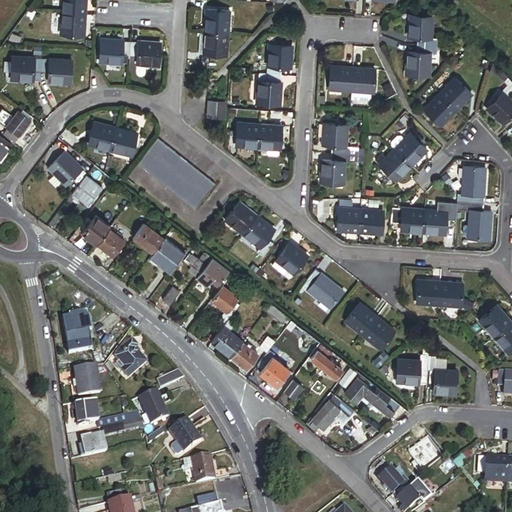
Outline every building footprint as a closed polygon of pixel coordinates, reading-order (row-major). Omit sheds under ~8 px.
[(57,0),(57,13),(77,14),(78,5),(77,0),(57,0)] [(56,36),(76,37),(77,20),(77,14),(57,13),(56,36)] [(200,35),(222,36),(223,16),(201,15),(201,25),(200,35)] [(424,45),(424,37),(425,16),(404,16),(403,37),(410,37),(410,45),(424,45)] [(199,61),(221,62),(222,36),(200,35),(200,38),(199,60),(199,61)] [(117,54),(125,55),(126,39),(111,38),(97,37),(96,63),(116,64),(117,54)] [(424,45),(432,46),(433,37),(424,37),(424,45)] [(144,65),(154,65),(155,40),(138,39),(126,39),(125,55),(134,55),(134,64),(135,64),(144,65)] [(424,76),(424,55),(424,45),(410,45),(410,55),(403,55),(403,75),(424,76)] [(424,55),(432,55),(432,46),(424,45),(424,55)] [(277,72),(285,72),(286,51),(263,50),(262,80),(276,81),(277,72)] [(144,65),(135,64),(135,69),(136,74),(138,75),(140,75),(142,75),(143,74),(144,71),(144,65)] [(29,79),(37,79),(37,66),(7,65),(6,87),(28,88),(29,79)] [(45,89),(67,89),(67,67),(37,66),(37,79),(45,79),(45,89)] [(323,91),(350,92),(351,71),(324,69),(323,91)] [(351,71),(350,92),(370,93),(373,93),(374,72),(351,71)] [(443,94),(458,110),(474,95),(458,79),(443,94)] [(253,107),(275,108),(276,81),(262,80),(255,80),(253,107)] [(369,99),(370,93),(350,92),(349,101),(367,101),(369,99)] [(511,119),(511,99),(505,92),(489,107),(503,121),(509,116),(511,119)] [(426,111),(442,127),(458,110),(443,94),(426,111)] [(209,113),(222,113),(222,103),(210,103),(209,113)] [(6,126),(18,135),(29,120),(17,111),(6,126)] [(326,152),(339,152),(340,143),(341,123),(321,123),(320,143),(326,144),(326,152)] [(13,142),(18,136),(8,128),(3,135),(13,142)] [(232,154),(255,155),(256,132),(233,130),(232,154)] [(255,155),(261,156),(275,156),(276,133),(256,132),(255,155)] [(0,140),(9,147),(11,144),(0,135),(0,140)] [(397,151),(410,164),(426,149),(413,136),(407,141),(398,150),(397,151)] [(393,146),(398,150),(407,141),(403,137),(400,137),(394,143),(393,146)] [(88,161),(104,161),(105,139),(83,138),(83,155),(88,161)] [(104,161),(126,162),(127,140),(105,139),(104,161)] [(0,159),(9,147),(0,140),(0,159)] [(377,142),(376,149),(384,150),(385,143),(377,142)] [(141,156),(147,161),(156,150),(150,145),(141,156)] [(61,147),(44,164),(62,182),(79,164),(61,147)] [(147,161),(154,165),(162,154),(156,150),(147,161)] [(381,166),(394,179),(410,164),(397,151),(388,159),(381,166)] [(318,182),(338,183),(339,163),(339,152),(326,152),(325,162),(319,161),(318,182)] [(154,165),(159,170),(168,159),(162,154),(154,165)] [(133,167),(139,172),(147,161),(141,156),(133,167)] [(274,164),(275,156),(261,156),(260,163),(263,165),(272,166),(274,164)] [(378,163),(381,166),(388,159),(386,156),(378,163)] [(159,170),(166,175),(174,164),(168,159),(159,170)] [(145,176),(154,165),(147,161),(139,172),(145,176)] [(166,175),(172,179),(180,168),(174,164),(166,175)] [(151,181),(159,170),(154,165),(145,176),(151,181)] [(172,179),(178,184),(186,173),(180,168),(172,179)] [(151,181),(158,186),(166,175),(159,170),(151,181)] [(468,204),(482,205),(484,171),(462,170),(461,196),(469,197),(468,204)] [(178,184),(184,189),(193,178),(186,173),(178,184)] [(95,194),(101,186),(85,175),(72,192),(87,204),(91,198),(95,194)] [(164,190),(172,179),(166,175),(158,186),(164,190)] [(184,189),(191,194),(199,183),(193,178),(184,189)] [(164,190),(170,195),(178,184),(172,179),(164,190)] [(191,194),(197,198),(205,188),(199,183),(191,194)] [(176,200),(184,189),(178,184),(170,195),(176,200)] [(197,198),(203,203),(212,192),(205,188),(197,198)] [(183,205),(191,194),(184,189),(176,200),(183,205)] [(183,205),(189,209),(197,198),(191,194),(183,205)] [(195,214),(203,203),(197,198),(189,209),(195,214)] [(467,240),(487,241),(488,214),(482,213),(482,205),(468,204),(468,207),(468,215),(467,240)] [(456,206),(436,205),(436,213),(444,214),(444,216),(455,216),(455,214),(456,207),(456,206)] [(468,207),(456,207),(455,214),(468,215),(468,207)] [(224,225),(240,238),(254,220),(238,208),(224,225)] [(336,231),(359,233),(360,213),(337,211),(336,231)] [(391,224),(400,224),(401,212),(392,212),(391,224)] [(400,233),(419,233),(420,213),(401,212),(400,224),(400,233)] [(359,233),(380,234),(381,214),(360,213),(359,233)] [(419,233),(444,235),(444,216),(444,214),(436,213),(420,213),(419,233)] [(107,229),(109,227),(94,216),(81,233),(96,244),(107,229)] [(240,238),(256,251),(265,240),(270,234),(254,220),(240,238)] [(132,238),(151,253),(162,239),(142,224),(132,238)] [(119,247),(123,241),(107,229),(96,244),(112,256),(117,250),(119,247)] [(169,272),(179,257),(183,253),(163,238),(162,239),(151,253),(147,258),(157,265),(158,264),(169,272)] [(272,246),(265,240),(256,251),(254,254),(261,259),(272,246)] [(276,265),(292,279),(307,261),(290,248),(276,265)] [(196,276),(211,256),(206,252),(199,261),(185,250),(183,253),(179,257),(190,266),(188,270),(196,276)] [(220,285),(223,282),(231,272),(211,256),(196,276),(205,284),(209,279),(219,287),(220,285)] [(276,265),(273,269),(289,283),(292,279),(276,265)] [(328,310),(341,293),(313,271),(305,282),(311,287),(306,293),(328,310)] [(223,282),(225,284),(233,274),(231,272),(223,282)] [(300,288),(306,293),(311,287),(305,282),(300,288)] [(418,305),(441,306),(442,283),(419,282),(418,305)] [(225,312),(230,316),(251,287),(245,283),(236,296),(225,312)] [(441,306),(462,306),(462,284),(442,283),(441,306)] [(225,312),(236,296),(220,285),(219,287),(209,301),(225,312)] [(161,300),(168,305),(178,291),(171,286),(161,300)] [(281,322),(286,316),(270,303),(265,310),(281,322)] [(493,336),(509,322),(495,305),(478,318),(493,336)] [(345,324),(361,337),(375,320),(358,307),(345,324)] [(67,354),(91,350),(88,330),(91,330),(89,323),(87,319),(84,315),(80,314),(68,315),(68,318),(61,319),(67,354)] [(361,337),(379,351),(392,335),(375,320),(361,337)] [(231,356),(243,341),(228,330),(232,325),(227,321),(211,341),(231,356)] [(493,336),(508,354),(511,350),(511,325),(509,322),(493,336)] [(259,344),(267,350),(274,341),(266,335),(259,344)] [(127,377),(144,363),(134,349),(136,347),(131,341),(115,354),(115,358),(118,362),(123,368),(120,370),(127,377)] [(231,356),(247,368),(258,353),(249,346),(246,344),(243,341),(231,356)] [(328,358),(330,355),(331,353),(321,345),(318,350),(328,358)] [(341,368),(335,364),(337,361),(330,355),(328,358),(318,350),(311,358),(325,369),(323,372),(326,374),(328,372),(335,377),(341,368)] [(412,370),(421,370),(421,356),(412,356),(412,363),(412,370)] [(259,373),(276,386),(288,370),(271,358),(259,373)] [(439,359),(429,359),(429,370),(439,369),(439,359)] [(110,371),(114,368),(110,362),(105,365),(110,371)] [(413,386),(422,386),(421,370),(412,370),(412,363),(394,364),(395,387),(413,386)] [(76,397),(98,394),(95,366),(73,368),(76,397)] [(339,382),(344,386),(355,373),(350,368),(339,382)] [(442,391),(451,391),(450,369),(439,369),(429,370),(421,370),(422,386),(431,386),(431,391),(442,391)] [(156,381),(159,388),(184,377),(177,371),(156,381)] [(511,396),(511,373),(498,373),(497,390),(505,390),(505,396),(511,396)] [(295,397),(304,385),(293,377),(284,389),(295,397)] [(362,394),(361,394),(367,386),(357,378),(344,394),(355,403),(362,394)] [(394,411),(399,405),(370,382),(367,386),(361,394),(362,394),(388,415),(390,412),(392,410),(394,411)] [(150,425),(167,418),(155,390),(138,397),(150,425)] [(346,420),(353,412),(332,394),(329,397),(328,399),(339,409),(333,417),(342,425),(346,420)] [(333,417),(339,409),(328,399),(327,401),(310,420),(313,422),(318,426),(322,430),(333,417)] [(74,411),(75,418),(76,427),(87,425),(87,423),(95,422),(93,403),(73,406),(74,411)] [(127,421),(139,418),(135,413),(122,416),(123,422),(127,421)] [(115,424),(123,422),(122,416),(107,420),(108,426),(115,424)] [(192,426),(187,418),(169,430),(176,442),(183,451),(183,452),(201,440),(195,430),(193,431),(191,427),(192,426)] [(99,428),(108,426),(107,420),(97,422),(99,428)] [(117,434),(129,431),(127,422),(115,425),(117,434)] [(102,432),(78,438),(82,456),(107,450),(102,432)] [(174,454),(177,454),(183,451),(176,442),(171,445),(170,448),(174,454)] [(213,472),(209,453),(190,458),(190,459),(192,469),(195,484),(226,478),(224,469),(213,472)] [(190,459),(183,460),(185,471),(192,469),(190,459)] [(487,481),(508,482),(509,461),(497,461),(488,460),(487,481)] [(402,484),(399,480),(404,476),(398,469),(393,474),(390,470),(379,480),(391,493),(402,484)] [(405,487),(410,483),(404,476),(399,480),(402,484),(405,487)] [(418,482),(410,489),(419,500),(423,504),(431,498),(418,482)] [(405,493),(402,489),(397,493),(400,497),(405,493)] [(406,511),(419,500),(410,489),(405,493),(400,497),(397,500),(406,511)] [(107,494),(109,502),(122,499),(120,491),(107,494)] [(130,511),(127,498),(122,499),(109,502),(107,502),(109,511),(130,511)] [(480,506),(486,502),(482,498),(477,502),(480,506)]
